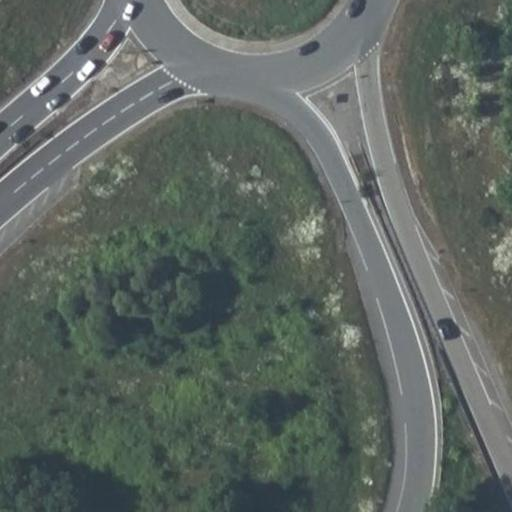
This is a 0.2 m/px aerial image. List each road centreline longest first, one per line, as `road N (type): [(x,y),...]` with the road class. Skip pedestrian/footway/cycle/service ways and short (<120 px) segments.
road 1 (trunk): [(511,480),(400,213),(361,33)]
road 2 (trunk): [(265,80),(305,117),(331,157),(401,325),(421,445),(411,511)]
road 3 (primary): [(0,205),(81,139),(202,67)]
road 4 (primary): [(126,0),(112,24),(0,135)]
